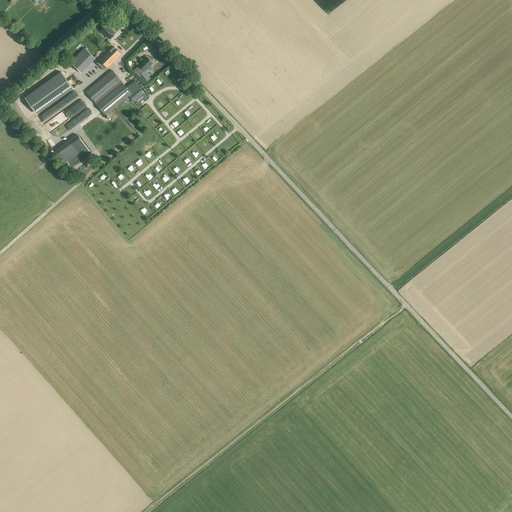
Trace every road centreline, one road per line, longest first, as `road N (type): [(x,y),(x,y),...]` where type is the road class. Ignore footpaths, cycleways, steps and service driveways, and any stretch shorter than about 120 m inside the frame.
road 1 (unclassified): [(511,419),(108,0)]
road 2 (track): [(0,96),(102,0)]
road 3 (track): [(0,253),(102,161)]
